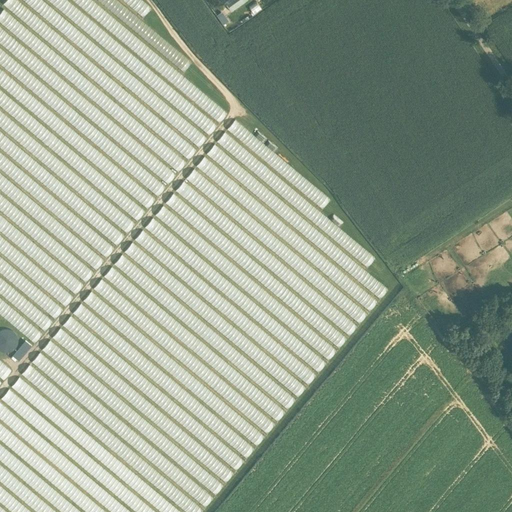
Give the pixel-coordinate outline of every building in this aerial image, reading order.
[(198,146),(208,134),(38,0),(4,0),(0,5),(0,6),(189,157),(198,146)] [(66,0),(44,0),(208,134),(217,123),(66,0)] [(69,0),(220,120),(228,109),(90,0),(69,0)] [(192,58),(117,0),(95,0),(184,69),(192,58)] [(143,0),(122,0),(142,16),(151,6),(143,0)] [(244,0),(222,0),(231,12),(246,2),(244,0)] [(0,69),(159,193),(166,183),(167,183),(176,171),(177,172),(188,157),(0,12),(0,69)] [(0,88),(148,206),(156,195),(0,71),(0,88)] [(0,150),(117,242),(125,233),(135,220),(136,221),(147,207),(0,92),(0,150)] [(321,208),(330,197),(233,119),(225,129),(264,160),(262,163),(278,176),(279,174),(321,208)] [(203,155),(192,168),(371,308),(378,298),(379,298),(388,286),(365,268),(376,254),(221,133),(214,143),(213,143),(203,155)] [(0,231),(77,291),(84,282),(94,271),(46,234),(42,227),(95,269),(105,257),(0,175),(0,172),(107,255),(116,244),(0,153),(0,209),(32,234),(36,241),(0,212),(0,231)] [(192,168),(183,179),(359,322),(368,311),(192,168)] [(172,193),(350,332),(358,322),(180,182),(172,193)] [(339,346),(347,335),(171,193),(162,204),(339,346)] [(319,370),(328,359),(338,347),(160,206),(152,216),(141,229),(319,370)] [(308,383),(316,372),(140,230),(132,240),(308,383)] [(121,253),(298,395),(307,384),(130,242),(121,253)] [(0,272),(55,317),(63,307),(0,255),(0,272)] [(288,407),(297,396),(119,256),(111,266),(288,407)] [(109,268),(101,278),(278,419),(286,408),(109,268)] [(0,292),(45,329),(53,318),(0,275),(0,292)] [(267,432),(276,421),(99,279),(91,290),(267,432)] [(257,444),(265,434),(89,291),(81,302),(257,444)] [(34,342),(44,330),(0,295),(0,316),(1,316),(34,342)] [(59,328),(237,467),(246,456),(246,457),(256,444),(78,305),(70,315),(70,314),(59,328)] [(0,349),(11,357),(23,339),(3,326),(0,330),(0,349)] [(28,363),(17,377),(191,511),(199,511),(204,506),(58,393),(64,395),(206,505),(215,494),(224,482),(130,410),(137,412),(226,481),(236,469),(57,330),(52,336),(51,340),(141,410),(134,408),(48,341),(42,348),(40,353),(38,352),(31,361),(30,364),(28,363)] [(17,362),(31,346),(24,340),(11,357),(17,362)] [(0,376),(3,379),(12,368),(0,359),(0,376)] [(161,511),(182,511),(17,377),(9,388),(161,511)] [(0,398),(0,403),(139,511),(160,511),(6,391),(0,398)] [(134,511),(0,407),(0,424),(112,511),(134,511)] [(107,511),(0,424),(0,442),(85,511),(107,511)] [(0,462),(60,511),(81,511),(0,445),(0,462)] [(0,484),(35,511),(57,511),(0,466),(0,484)] [(0,504),(10,511),(31,511),(0,487),(0,504)]
